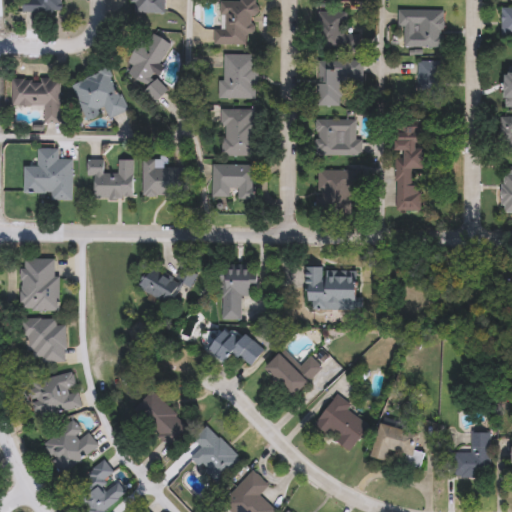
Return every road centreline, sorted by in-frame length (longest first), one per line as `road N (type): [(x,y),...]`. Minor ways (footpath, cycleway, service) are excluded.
road 1 (residential): [(0,231),(511,237)]
road 2 (residential): [(476,0),(475,237)]
road 3 (residential): [(292,0),(287,233)]
road 4 (residential): [(217,381),(304,464),(393,511)]
road 5 (residential): [(0,44),(87,41),(97,0)]
